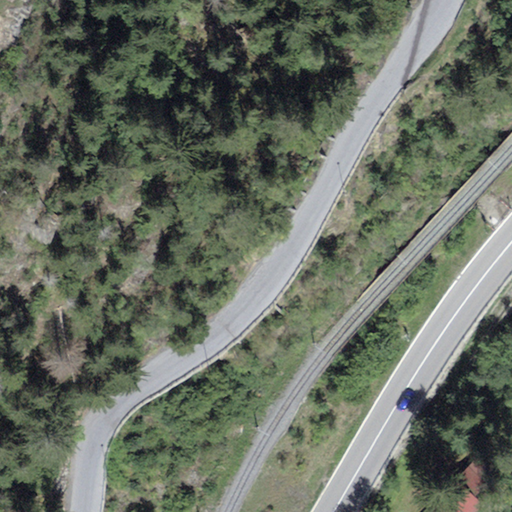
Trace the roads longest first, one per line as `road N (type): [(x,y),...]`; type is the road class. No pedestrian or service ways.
road 1 (tertiary): [(76,511),(96,428),(260,289),(445,0)]
road 2 (secondary): [(326,511),(412,366),(511,235)]
